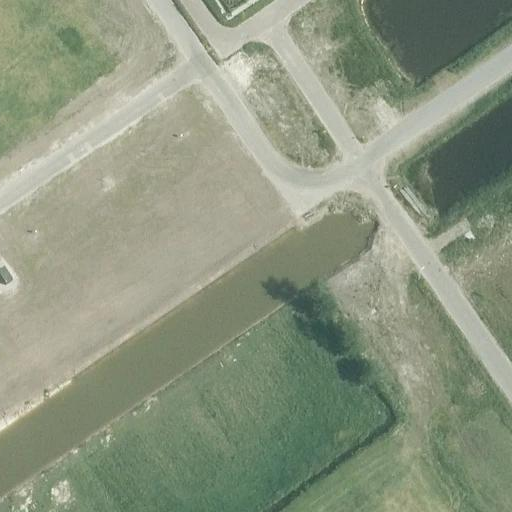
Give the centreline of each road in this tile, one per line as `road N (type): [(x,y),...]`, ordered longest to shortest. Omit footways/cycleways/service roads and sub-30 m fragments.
road 1 (residential): [(360,163),(511,388)]
road 2 (residential): [(0,200),(195,65)]
road 3 (unclassified): [(195,65),(284,181),(316,188),(360,163)]
road 4 (unclassified): [(360,163),(511,58)]
road 5 (residential): [(265,18),(360,163)]
